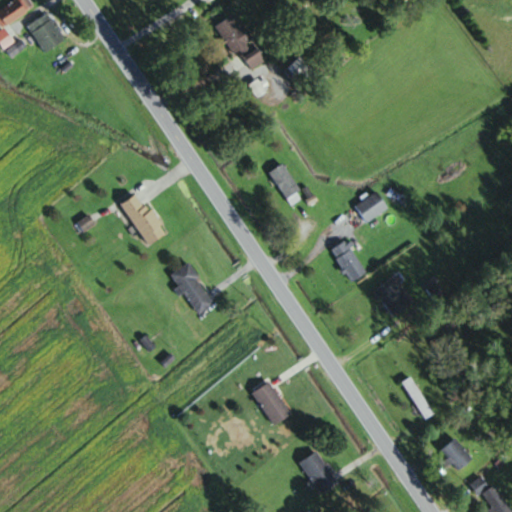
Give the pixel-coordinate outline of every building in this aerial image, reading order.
[(29,11),(22,0),(15,0),(0,10),(0,26),(2,30),(29,11)] [(46,54),(65,40),(46,13),(26,27),(46,54)] [(233,57),(240,53),(249,70),(264,61),(236,13),(215,26),(233,57)] [(6,50),(10,58),(25,48),(21,41),(6,50)] [(287,201),(301,191),(282,164),(268,174),(287,201)] [(388,209),(376,192),(353,208),(365,225),(388,209)] [(122,204),(147,246),(166,234),(140,193),(122,204)] [(329,251),(352,283),(367,272),(344,241),(329,251)] [(196,315),(214,305),(189,263),(171,274),(178,287),(179,286),(196,315)] [(413,301),(393,276),(373,292),(394,318),(413,301)] [(434,414),(410,376),(400,383),(424,420),(434,414)] [(252,394),(274,426),(291,415),(269,382),(252,394)] [(440,451),(459,472),(473,459),(454,438),(440,451)] [(321,495),(338,484),(316,452),(299,463),(321,495)] [(471,484),(490,511),(511,511),(494,486),(490,489),(481,477),(471,484)]
